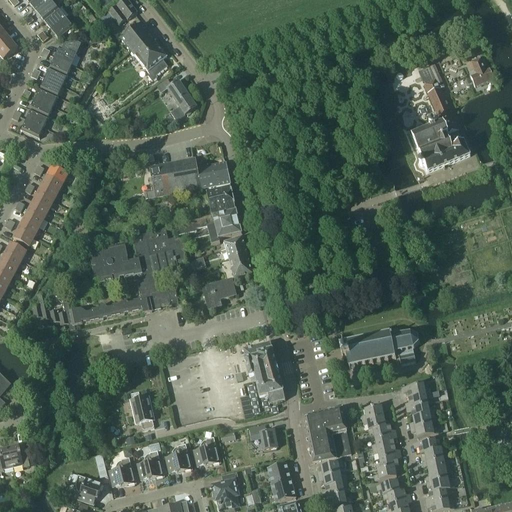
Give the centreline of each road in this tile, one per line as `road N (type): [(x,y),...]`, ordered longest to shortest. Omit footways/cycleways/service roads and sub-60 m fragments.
road 1 (unclassified): [(205,84),(455,0)]
road 2 (residential): [(421,511),(396,398),(292,412)]
road 3 (unclassified): [(364,204),(481,168)]
